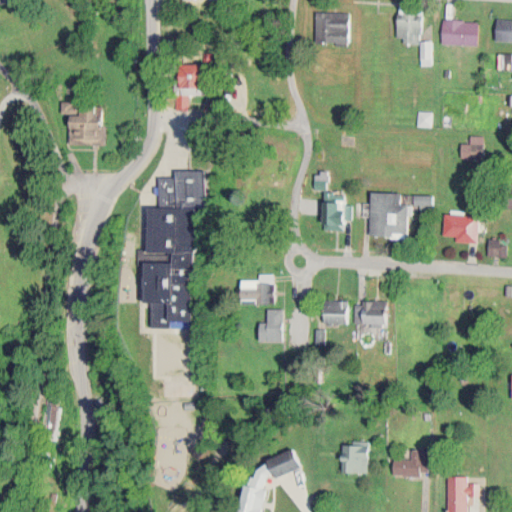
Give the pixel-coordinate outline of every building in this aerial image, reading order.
[(399,5),(426,6),(424,47),(406,46),(407,34),(398,33),(399,5)] [(355,10),(320,10),(320,46),(355,46),(355,10)] [(443,16),(480,17),(479,45),(442,44),(443,16)] [(496,18),(511,18),(511,39),(495,39),(496,18)] [(212,52),(205,52),(205,61),(188,61),(188,91),(212,91),(212,52)] [(111,143),(112,104),(67,102),(67,111),(77,111),(76,142),(111,143)] [(157,325),(157,260),(170,260),(170,248),(156,248),(156,204),(161,204),(161,175),(181,175),(181,168),(205,168),(206,207),(196,207),(197,325),(157,325)] [(375,191),(413,195),(410,239),(372,236),(375,191)] [(329,227),(355,227),(355,195),(329,195),(329,227)] [(445,219),(479,222),(477,249),(456,248),(456,241),(443,240),(445,219)] [(494,235),(494,252),(507,252),(507,235),(494,235)] [(280,271),(265,271),(265,278),(249,278),(249,301),(280,301),(280,271)] [(329,321),(356,321),(356,298),(329,298),(329,321)] [(396,322),(396,298),(361,298),(361,322),(396,322)] [(290,337),(290,307),(275,307),(275,319),(268,319),(268,337),(290,337)] [(347,469),(375,469),(375,441),(347,441),(347,469)] [(245,511),(268,511),(274,488),(273,485),(276,472),(284,473),(308,465),(301,445),(275,454),(273,463),(261,467),(259,478),(260,483),(253,481),(245,511)] [(399,473),(432,473),(432,446),(416,446),(416,455),(399,455),(399,473)] [(448,511),(449,481),(469,482),(469,493),(475,494),(475,490),(483,490),(482,506),(472,505),(471,511),(448,511)]
